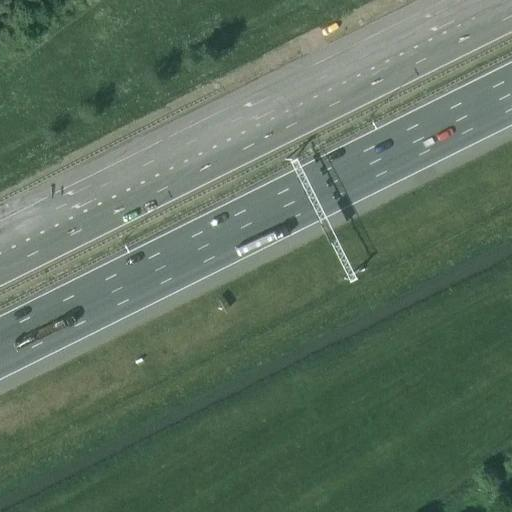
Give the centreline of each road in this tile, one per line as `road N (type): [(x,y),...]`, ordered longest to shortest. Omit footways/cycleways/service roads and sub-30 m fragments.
road 1 (motorway): [(0,348),(511,96)]
road 2 (motorway): [(505,0),(0,252)]
